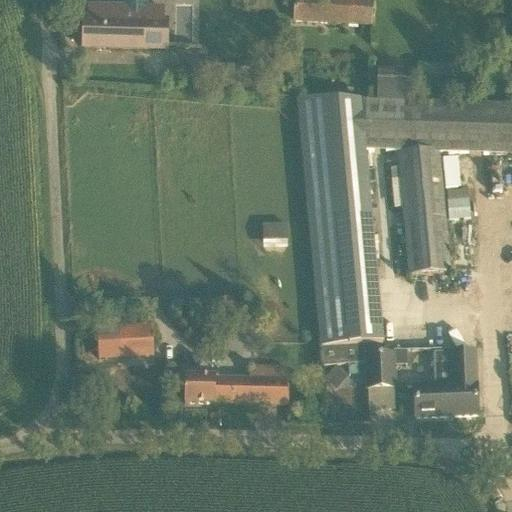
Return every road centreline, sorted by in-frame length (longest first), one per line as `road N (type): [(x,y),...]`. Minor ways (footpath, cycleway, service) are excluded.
road 1 (unclassified): [(50,435),(399,451),(480,459),(511,477)]
road 2 (unclassified): [(50,435),(48,0)]
